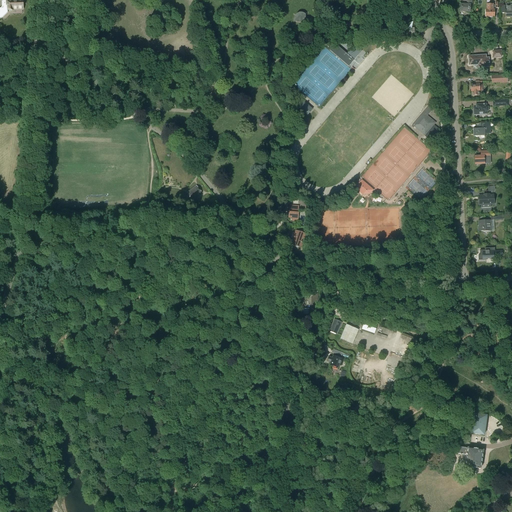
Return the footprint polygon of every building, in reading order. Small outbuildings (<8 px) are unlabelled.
[(1,0),(2,8),(0,8),(0,18),(1,18),(7,12),(7,10),(8,10),(9,11),(10,11),(11,11),(12,10),(13,10),(23,9),(22,0),(6,0),(1,0)] [(470,5),(470,3),(472,3),(472,2),(471,0),(466,0),(466,5),(460,5),(460,12),(470,12),(470,5)] [(490,18),(493,18),(493,17),(494,17),(494,10),(495,10),(495,8),(498,9),(498,3),(495,3),(495,5),(493,5),(486,5),(486,10),(485,10),(485,13),(482,13),(481,17),(485,17),(490,17),(490,18)] [(300,24),(302,24),(303,23),(304,22),(305,20),(305,18),(305,17),(304,15),(302,14),(301,14),(299,14),(297,14),(296,16),(295,17),(295,19),(293,24),(296,24),(298,24),(300,24)] [(348,67),(354,60),(346,54),(335,44),(330,50),(348,67)] [(346,54),(354,60),(362,51),(354,45),(346,54)] [(478,67),(489,66),(488,58),(485,58),(485,55),(469,56),(469,65),(478,64),(478,67)] [(491,75),(491,79),(491,83),(500,83),(508,82),(507,74),(491,75)] [(471,92),(472,96),(479,96),(479,91),(480,91),(479,84),(479,81),(475,81),(475,84),(470,84),(471,92)] [(429,113),(435,107),(435,106),(431,103),(426,110),(429,113)] [(301,104),(296,110),(303,116),(306,119),(307,120),(312,114),(301,104)] [(476,108),(474,109),(474,115),(480,115),(486,114),(486,111),(488,111),(487,108),(486,108),(485,105),(476,105),(476,108)] [(434,125),(435,123),(430,119),(425,114),(414,127),(424,135),(424,136),(429,141),(439,130),(434,125)] [(481,129),(474,129),(474,137),(484,136),(484,134),(490,134),(489,123),(484,124),(480,124),(481,129)] [(475,163),(480,163),(480,164),(484,164),(484,162),(490,162),(490,151),(480,151),(481,156),(474,156),(475,163)] [(358,192),(359,192),(359,191),(363,195),(370,194),(373,190),(362,180),(358,184),(356,182),(351,189),(353,190),(353,191),(356,194),(357,194),(358,194),(359,193),(358,192)] [(187,192),(193,199),(201,193),(195,186),(187,192)] [(484,196),(479,196),(479,205),(493,204),(493,195),(489,196),(489,195),(487,195),(484,195),(484,196)] [(288,215),(288,218),(290,218),(290,221),(298,221),(298,216),(299,210),(299,206),(289,205),(289,209),(288,215)] [(478,227),(478,231),(479,231),(483,231),(483,232),(491,231),(491,221),(491,220),(478,221),(478,227)] [(291,244),(302,248),(306,235),(296,231),(295,234),(292,233),(290,239),(293,240),(291,244)] [(486,250),(480,250),(480,255),(482,255),(482,259),(493,258),(493,255),(498,255),(502,255),(502,250),(498,251),(498,250),(494,251),(494,252),(489,252),(489,251),(486,251),(486,250)] [(303,309),(303,314),(318,314),(317,308),(318,308),(317,291),(303,291),(303,297),(311,297),(312,308),(303,309)] [(329,331),(336,334),(339,327),(340,328),(342,323),(335,320),(333,325),(332,324),(329,331)] [(376,329),(377,326),(364,322),(363,324),(361,330),(374,335),(376,329)] [(340,339),(353,344),(359,330),(346,324),(340,339)] [(343,359),(333,356),(332,358),(329,357),(328,361),(331,362),(330,365),(333,366),(333,367),(337,369),(339,364),(341,365),(343,359)] [(485,427),(486,415),(482,415),(478,414),(474,414),(473,419),(471,419),(469,421),(467,432),(471,433),(471,434),(475,434),(479,435),(483,435),(484,432),(485,427)] [(460,460),(461,461),(460,465),(461,466),(480,469),(483,450),(467,448),(455,447),(454,454),(461,455),(460,460)]
